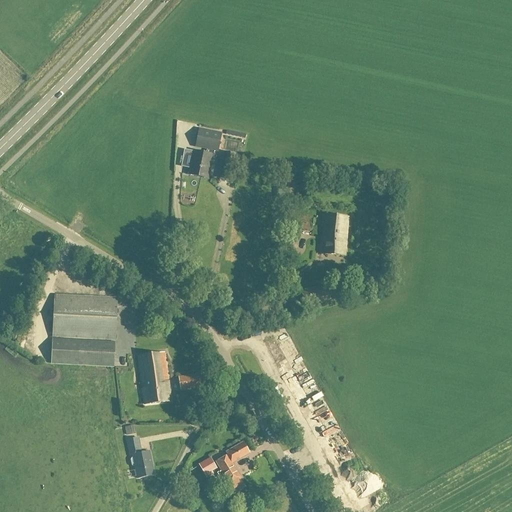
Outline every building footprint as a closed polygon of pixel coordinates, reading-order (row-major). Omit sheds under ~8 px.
[(218,152),(221,134),(199,130),(196,147),(207,150),(205,154),(193,151),(188,175),(208,179),(213,155),(214,151),(218,152)] [(221,173),(231,175),(235,155),(225,153),(221,173)] [(288,214),(290,191),(276,190),(274,213),(288,214)] [(345,257),(348,217),(323,215),(319,254),(345,257)] [(311,231),(313,219),(294,216),(293,229),(311,231)] [(307,307),(332,295),(326,281),(301,293),(307,307)] [(115,340),(117,299),(54,296),(52,337),(115,340)] [(51,365),(113,368),(115,342),(52,339),(51,365)] [(144,405),(170,402),(164,353),(138,357),(143,390),(142,390),(144,405)] [(180,391),(200,388),(198,374),(178,377),(180,391)] [(312,395),(319,393),(317,385),(309,388),(312,395)] [(307,392),(298,396),(301,402),(309,398),(307,392)] [(316,403),(324,398),(320,392),(312,397),(316,403)] [(126,435),(135,434),(133,426),(125,428),(126,435)] [(134,467),(135,466),(137,479),(154,476),(149,452),(141,454),(138,438),(127,440),(130,456),(133,456),(133,458),(132,459),(131,460),(132,465),(134,467)] [(232,463),(249,453),(243,443),(226,453),(227,456),(216,462),(221,471),(217,473),(223,484),(227,481),(229,484),(240,478),(232,463)] [(216,469),(210,459),(199,465),(205,475),(216,469)]
